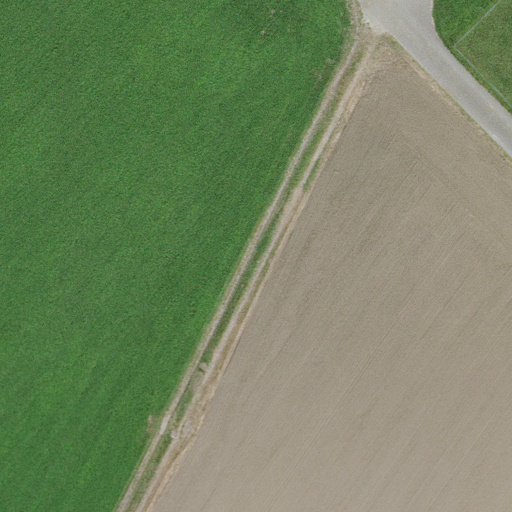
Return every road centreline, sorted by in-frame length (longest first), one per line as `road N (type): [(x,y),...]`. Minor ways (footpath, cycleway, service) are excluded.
road 1 (track): [(128,511),(381,5)]
road 2 (track): [(375,0),(511,134)]
